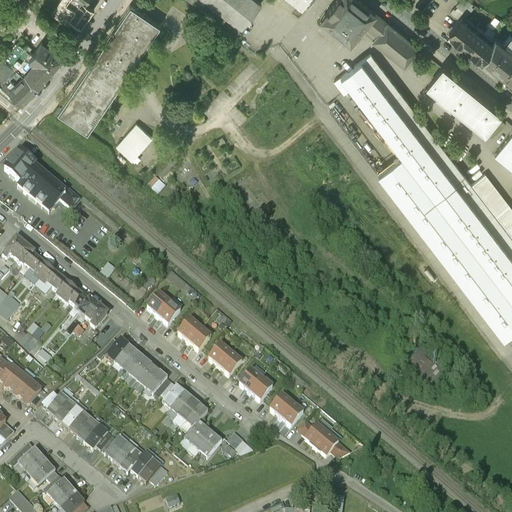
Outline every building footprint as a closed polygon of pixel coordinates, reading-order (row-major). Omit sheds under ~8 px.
[(74,10),(61,0),(58,4),(71,14),(74,10)] [(84,2),(80,0),(61,0),(74,10),(87,18),(94,9),(84,2)] [(260,4),(255,0),(189,0),(234,36),(260,4)] [(374,13),(358,0),(335,0),(326,11),(320,19),(349,43),(362,27),(363,27),(374,13)] [(130,5),(57,110),(86,131),(159,25),(130,5)] [(461,15),(453,8),(449,13),(457,19),(461,15)] [(87,18),(74,10),(71,14),(68,19),(81,28),(87,18)] [(418,49),(374,13),(363,27),(375,37),(372,42),(403,67),(409,60),(412,63),(415,59),(412,56),(418,49)] [(493,41),(461,15),(457,19),(448,31),(455,37),(455,38),(473,53),(474,52),(484,60),(493,41)] [(511,28),(502,23),(499,29),(507,34),(511,28)] [(511,37),(510,37),(503,45),(511,52),(511,37)] [(511,52),(503,45),(494,38),(493,41),(484,60),(488,63),(501,74),(511,61),(511,52)] [(31,54),(17,42),(10,51),(3,59),(15,68),(23,74),(24,73),(36,86),(62,57),(41,42),(31,54)] [(4,46),(0,51),(0,55),(3,59),(10,51),(4,46)] [(471,183),(370,52),(338,73),(340,76),(334,80),(344,94),(350,90),(399,154),(375,173),(502,337),(511,330),(511,207),(485,173),(471,183)] [(0,55),(0,84),(1,85),(4,80),(7,77),(14,82),(23,74),(15,68),(3,59),(0,55)] [(511,61),(501,74),(511,83),(511,61)] [(498,115),(441,68),(426,86),(437,95),(436,96),(449,106),(450,105),(483,133),(498,115)] [(36,86),(24,73),(14,82),(11,86),(4,80),(1,85),(7,90),(8,89),(21,101),(36,86)] [(504,124),(498,118),(494,123),(501,128),(504,124)] [(136,124),(117,146),(131,159),(150,137),(136,124)] [(511,130),(494,153),(511,168),(511,130)] [(19,154),(3,172),(9,177),(8,179),(13,182),(14,181),(20,186),(21,185),(34,169),(35,168),(19,154)] [(58,189),(34,169),(21,185),(34,195),(33,197),(37,200),(38,199),(52,211),(62,200),(72,209),(78,202),(60,187),(58,189)] [(153,177),(145,187),(155,196),(164,186),(153,177)] [(27,250),(16,240),(5,254),(2,257),(6,261),(9,258),(16,263),(27,250)] [(27,250),(16,263),(22,269),(24,267),(29,271),(37,261),(32,257),(34,255),(27,250)] [(48,271),(37,261),(29,271),(34,276),(33,277),(39,282),(48,271)] [(104,283),(113,272),(105,265),(96,276),(104,283)] [(9,270),(4,267),(0,271),(0,272),(4,276),(8,271),(9,270)] [(60,280),(48,271),(39,282),(45,287),(46,285),(52,290),(60,280)] [(71,289),(60,280),(52,290),(57,295),(55,296),(61,301),(71,289)] [(82,299),(71,289),(61,301),(67,306),(69,304),(74,309),(82,299)] [(158,296),(146,310),(152,315),(151,316),(156,320),(169,305),(158,296)] [(7,297),(0,306),(0,310),(10,319),(17,311),(19,307),(7,297)] [(87,303),(82,299),(74,309),(79,313),(78,315),(84,320),(95,307),(89,301),(87,303)] [(169,305),(156,320),(162,325),(162,324),(168,328),(180,314),(169,305)] [(95,307),(84,320),(91,326),(90,327),(94,331),(95,329),(95,330),(107,316),(95,307)] [(17,311),(10,319),(15,323),(21,315),(20,314),(17,311)] [(66,319),(61,325),(65,329),(71,323),(66,319)] [(189,321),(177,336),(182,340),(182,341),(187,346),(200,330),(189,321)] [(79,326),(74,322),(68,329),(73,333),(77,328),(79,326)] [(33,326),(26,334),(30,337),(36,330),(33,326)] [(82,332),(77,328),(73,333),(78,337),(82,332)] [(38,329),(32,337),(38,341),(44,333),(38,329)] [(200,330),(187,346),(192,350),(193,349),(198,354),(211,339),(200,330)] [(109,334),(105,331),(100,337),(104,340),(109,334)] [(113,341),(101,355),(104,358),(105,360),(117,345),(113,341)] [(117,345),(105,360),(106,360),(106,359),(113,365),(113,366),(128,348),(127,348),(127,349),(120,343),(120,342),(117,345)] [(220,347),(207,361),(213,366),(212,367),(217,371),(230,356),(220,347)] [(128,348),(113,366),(114,366),(121,371),(120,372),(121,372),(135,354),(134,355),(127,349),(128,348)] [(135,354),(121,372),(121,373),(122,372),(129,378),(128,379),(143,361),(142,361),(135,356),(136,355),(135,354)] [(230,356),(217,371),(223,376),(224,375),(229,379),(241,365),(230,356)] [(45,363),(38,357),(35,361),(42,367),(45,363)] [(411,358),(401,370),(427,391),(436,380),(411,358)] [(143,361),(128,379),(129,379),(129,378),(136,384),(136,385),(151,367),(150,367),(150,368),(143,362),(143,361)] [(0,381),(9,370),(0,362),(0,381)] [(157,374),(150,368),(151,368),(151,367),(136,385),(136,386),(137,385),(144,391),(143,391),(144,392),(158,374),(158,373),(157,374)] [(9,370),(0,381),(0,382),(3,385),(3,388),(6,391),(9,390),(21,376),(11,368),(9,370)] [(250,372),(238,387),(243,391),(243,392),(248,397),(261,381),(250,372)] [(158,374),(144,392),(145,391),(152,397),(151,398),(152,398),(166,381),(166,380),(165,380),(158,375),(159,374),(158,374)] [(21,376),(9,390),(13,393),(13,396),(16,399),(19,399),(31,384),(21,376)] [(166,381),(153,396),(158,400),(160,397),(170,385),(166,381)] [(261,381),(248,397),(253,401),(254,400),(260,405),(272,390),(261,381)] [(31,384),(19,399),(23,402),(23,405),(26,407),(29,406),(40,392),(31,384)] [(170,385),(160,397),(165,401),(175,389),(170,385)] [(165,401),(161,406),(162,406),(169,411),(168,412),(169,412),(183,394),(182,395),(176,389),(176,388),(175,389),(165,401)] [(183,394),(169,412),(169,413),(170,412),(177,418),(176,418),(176,419),(191,401),(191,400),(190,401),(183,395),(184,395),(183,394)] [(46,413),(45,414),(46,415),(46,414),(53,420),(53,421),(68,403),(67,402),(67,403),(60,397),(61,397),(60,396),(46,413)] [(53,397),(47,401),(40,408),(46,413),(57,400),(53,397)] [(281,398),(269,413),(274,417),(273,418),(279,422),(292,407),(281,398)] [(191,401),(176,419),(177,419),(177,418),(184,424),(184,425),(199,407),(198,408),(191,402),(192,401),(191,401)] [(68,403),(53,421),(54,420),(61,426),(60,427),(61,427),(76,409),(75,409),(75,410),(68,404),(68,403)] [(199,407),(184,425),(185,425),(192,430),(191,431),(192,431),(192,432),(198,424),(198,425),(207,414),(206,413),(205,414),(199,408),(199,407)] [(292,407),(279,422),(284,427),(285,426),(290,431),(302,416),(292,407)] [(76,409),(61,427),(62,427),(69,432),(68,433),(83,416),(83,415),(82,416),(75,410),(76,410),(76,409)] [(83,416),(68,433),(69,434),(69,433),(76,439),(76,440),(91,422),(90,423),(83,417),(84,416),(83,416)] [(91,422),(76,440),(77,439),(84,445),(83,446),(84,446),(99,428),(102,425),(94,418),(91,422)] [(198,424),(192,432),(192,431),(183,442),(183,443),(184,442),(191,448),(190,449),(191,449),(205,431),(204,431),(197,426),(198,425),(198,424)] [(304,424),(296,433),(301,437),(309,428),(304,424)] [(4,425),(0,430),(0,437),(1,439),(9,430),(4,425)] [(313,431),(309,428),(301,437),(305,440),(304,442),(309,446),(308,447),(314,452),(327,436),(316,427),(313,431)] [(99,428),(84,446),(84,447),(85,446),(92,452),(91,452),(91,453),(95,449),(106,435),(106,434),(105,435),(98,430),(99,429),(99,428)] [(9,430),(1,439),(5,443),(14,434),(9,430)] [(205,431),(191,449),(192,448),(199,454),(198,455),(213,437),(212,438),(205,432),(206,431),(205,431)] [(106,435),(95,449),(100,453),(111,439),(106,435)] [(242,443),(233,435),(226,444),(234,452),(242,443)] [(327,436),(314,452),(319,456),(320,455),(325,460),(329,455),(333,458),(337,454),(338,454),(344,451),(337,446),(337,445),(327,436)] [(213,437),(198,455),(199,456),(199,455),(206,461),(206,462),(221,444),(220,443),(220,444),(213,438),(213,437)] [(111,439),(100,453),(104,457),(116,443),(111,439)] [(104,457),(103,458),(104,458),(105,457),(111,463),(111,464),(126,446),(125,447),(118,441),(119,440),(118,440),(116,443),(104,457)] [(234,452),(238,456),(240,457),(252,453),(242,443),(234,452)] [(28,445),(7,466),(11,471),(17,466),(33,451),(28,445)] [(126,446),(111,464),(112,464),(119,469),(119,470),(134,453),(133,452),(133,453),(126,447),(126,446)] [(33,451),(17,466),(18,466),(24,473),(24,474),(41,458),(40,458),(34,452),(35,451),(34,450),(33,451)] [(344,451),(338,454),(337,454),(333,458),(337,462),(349,455),(344,451)] [(134,453),(119,470),(119,471),(120,470),(127,476),(126,477),(127,477),(129,474),(142,459),(141,459),(141,460),(134,454),(134,453)] [(142,459),(129,474),(130,474),(130,473),(137,479),(137,480),(152,462),(151,462),(151,463),(144,457),(145,456),(144,456),(141,459),(142,459)] [(41,458),(24,474),(25,473),(31,480),(30,481),(48,465),(47,465),(47,466),(41,459),(41,458)] [(152,462),(137,480),(137,481),(138,480),(145,485),(144,486),(145,487),(148,483),(160,469),(159,468),(158,469),(152,463),(152,462)] [(48,465),(30,481),(31,481),(32,481),(37,487),(37,488),(37,489),(46,481),(54,474),(55,473),(54,473),(53,473),(47,466),(48,466),(48,465)] [(160,469),(148,483),(155,488),(166,474),(160,469)] [(54,474),(46,481),(50,486),(58,478),(54,474)] [(50,486),(43,492),(47,497),(62,483),(58,478),(50,486)] [(47,497),(46,498),(47,498),(48,498),(54,504),(53,505),(71,490),(70,489),(69,490),(63,483),(64,483),(64,482),(47,497)] [(71,490),(53,505),(54,506),(54,505),(60,511),(59,511),(60,511),(77,497),(76,497),(70,491),(71,490)] [(35,511),(17,492),(9,500),(20,511),(35,511)] [(162,500),(165,509),(177,506),(174,496),(162,500)] [(77,497),(60,511),(75,511),(83,505),(84,505),(83,504),(83,505),(77,498),(77,497)] [(328,511),(340,511),(341,497),(329,497),(328,511)]
